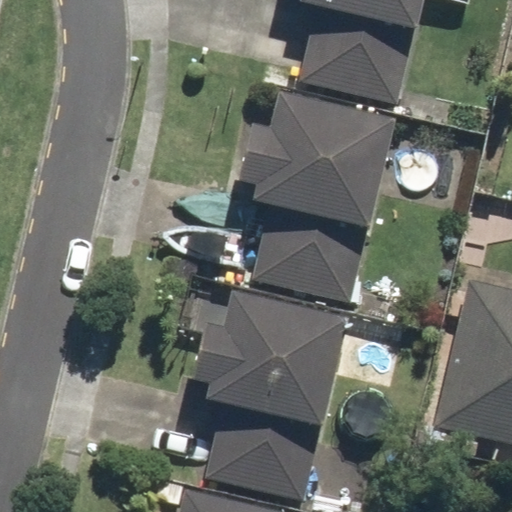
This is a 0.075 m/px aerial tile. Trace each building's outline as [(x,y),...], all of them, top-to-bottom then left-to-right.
[(384,113),(407,0),(281,0),(278,16),(304,22),(289,93),(384,113)] [(341,311),(381,134),(256,106),(249,140),(229,135),(216,193),(234,197),(231,213),(255,218),(239,288),(341,311)] [(423,434),(511,454),(511,297),(459,285),(423,434)] [(193,487),(293,510),(333,330),(212,303),(203,339),(184,335),(171,392),(186,396),(182,415),(208,421),(193,487)] [(207,511),(165,502),(162,511),(207,511)]
